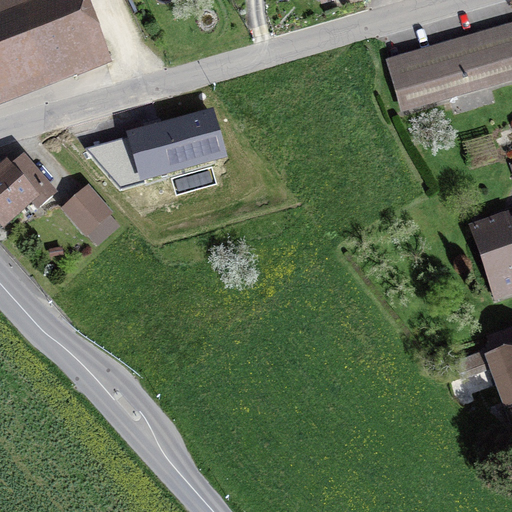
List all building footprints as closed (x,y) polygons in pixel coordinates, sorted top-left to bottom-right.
[(0,0),(0,97),(99,60),(76,0),(0,0)] [(511,87),(511,30),(387,66),(403,118),(511,87)] [(224,155),(210,111),(131,135),(144,179),(224,155)] [(6,169),(3,165),(0,167),(0,226),(30,200),(36,206),(53,190),(23,155),(6,169)] [(511,168),(511,169),(511,224),(505,227),(502,218),(466,231),(490,297),(511,289),(511,168)] [(111,215),(87,189),(63,211),(86,237),(111,215)] [(511,328),(482,339),(505,402),(511,399),(511,328)]
